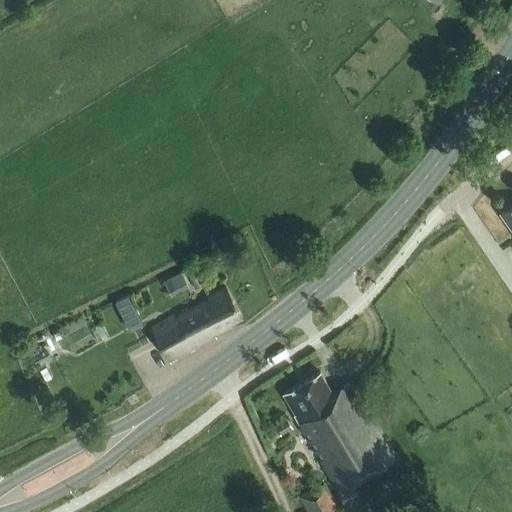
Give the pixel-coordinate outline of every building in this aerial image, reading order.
[(511,205),(501,213),(511,229),(511,205)] [(196,265),(185,270),(194,289),(205,284),(196,265)] [(213,332),(241,317),(225,287),(151,326),(170,363),(216,338),(213,332)] [(135,327),(149,322),(137,292),(123,297),(135,327)] [(92,319),(62,329),(71,355),(100,345),(92,319)] [(340,492),(395,459),(348,382),(332,392),(320,372),(284,394),(296,413),(293,415),(340,492)] [(274,425),(280,435),(292,427),(286,417),(274,425)] [(338,511),(340,511),(323,482),(300,496),(309,511),(338,511)]
